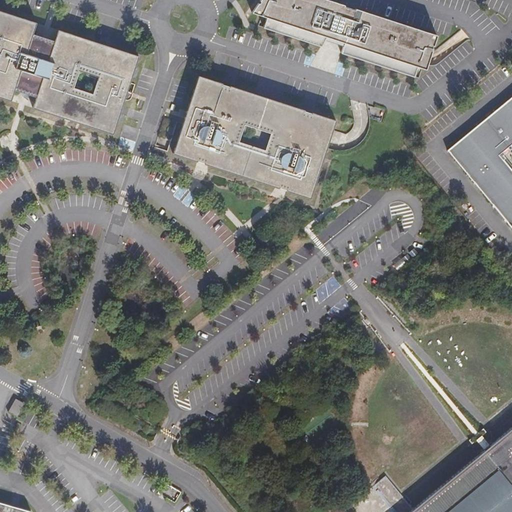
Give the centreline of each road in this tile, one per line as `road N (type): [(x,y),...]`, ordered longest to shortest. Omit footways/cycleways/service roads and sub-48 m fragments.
road 1 (residential): [(63,408),(174,44)]
road 2 (unclassified): [(491,48),(413,105),(203,38)]
road 3 (unclassified): [(63,408),(192,485),(214,511)]
